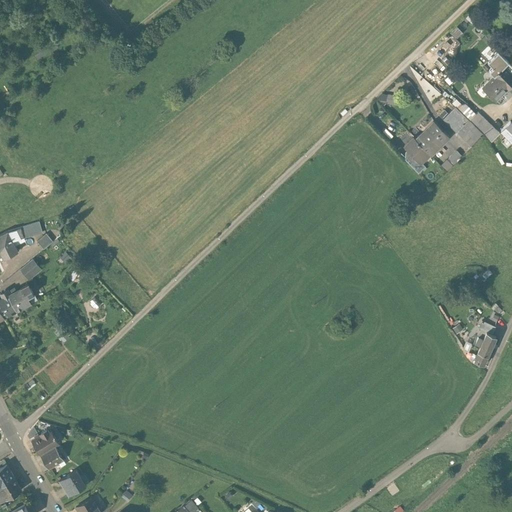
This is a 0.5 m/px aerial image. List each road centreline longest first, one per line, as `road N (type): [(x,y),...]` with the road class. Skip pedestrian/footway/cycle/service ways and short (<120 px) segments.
road 1 (residential): [(473,0),(16,434)]
road 2 (residential): [(341,511),(442,441),(511,323)]
